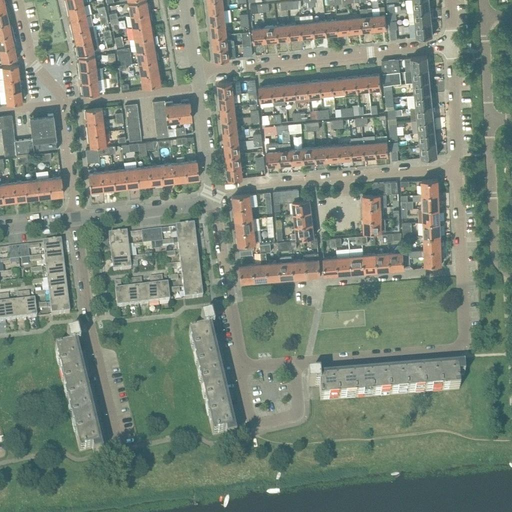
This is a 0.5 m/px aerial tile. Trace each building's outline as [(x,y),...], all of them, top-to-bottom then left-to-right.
[(144,0),(127,3),(129,15),(150,12),(149,4),(147,4),(146,0),(144,0)] [(208,0),(210,12),(224,10),(222,0),(208,0)] [(297,0),(292,1),(287,1),(287,9),(293,8),(299,8),(298,0),(297,0)] [(405,0),(407,12),(414,11),(430,10),(429,0),(405,0)] [(86,15),(83,3),(66,7),(67,15),(69,14),(70,19),(86,15)] [(394,3),(387,4),(388,12),(395,11),(394,3)] [(378,7),(372,8),(373,15),(374,29),(386,28),(385,14),(384,6),(378,6),(378,7)] [(367,8),(360,9),(361,16),(362,30),(374,29),(373,15),(372,8),(371,8),(367,8)] [(0,11),(0,23),(9,21),(8,18),(10,17),(8,9),(0,11)] [(225,22),(224,10),(210,12),(211,24),(225,22)] [(414,11),(407,12),(407,13),(408,12),(410,24),(415,24),(431,22),(430,10),(414,11)] [(105,11),(98,12),(99,17),(101,24),(102,24),(108,22),(106,15),(105,11)] [(395,11),(388,12),(389,20),(396,19),(395,13),(395,11)] [(129,15),(131,27),(150,24),(150,20),(151,19),(150,12),(129,15)] [(312,14),(300,16),(302,36),(314,35),(313,21),(312,14)] [(69,23),(71,31),(89,27),(86,15),(70,19),(71,22),(69,23)] [(296,23),(289,24),(290,38),(302,36),(300,16),(295,16),(296,23)] [(361,16),(349,17),(350,31),(362,30),(361,16)] [(117,17),(110,19),(111,24),(112,30),(116,30),(119,29),(118,22),(117,17)] [(338,33),(350,31),(349,17),(337,19),(338,33)] [(337,19),(325,20),(326,34),(338,33),(337,19)] [(325,20),(313,21),(314,35),(326,34),(325,20)] [(0,23),(0,35),(13,33),(11,25),(10,26),(9,21),(0,23)] [(396,21),(389,21),(390,29),(396,29),(397,29),(397,26),(396,21)] [(225,22),(211,24),(213,36),(227,34),(225,22)] [(431,22),(415,24),(417,37),(433,35),(431,22)] [(151,28),(150,24),(131,27),(133,39),(154,35),(153,27),(151,28)] [(278,39),(290,38),(289,24),(277,25),(278,39)] [(277,25),(265,26),(266,40),(278,39),(277,25)] [(254,41),(266,40),(265,26),(252,27),(254,41)] [(91,38),(89,27),(71,31),(73,38),(74,38),(75,42),(91,38)] [(0,35),(0,48),(14,45),(13,41),(15,41),(13,33),(0,35)] [(227,40),(227,34),(213,36),(214,47),(228,46),(234,45),(234,40),(227,40)] [(133,39),(135,51),(154,47),(154,43),(155,43),(154,35),(133,39)] [(76,46),(74,46),(76,54),(77,53),(78,54),(99,49),(97,37),(91,38),(75,42),(76,46)] [(252,56),(251,43),(243,44),(244,52),(243,52),(244,56),(252,56)] [(15,49),(14,45),(0,48),(0,55),(1,61),(17,57),(17,56),(18,56),(17,49),(15,49)] [(228,46),(214,47),(215,60),(229,58),(236,57),(234,45),(228,46)] [(155,51),(154,47),(135,51),(137,62),(158,59),(157,51),(155,51)] [(114,53),(107,54),(108,66),(116,65),(114,53)] [(79,61),(77,62),(78,69),(96,67),(95,55),(78,57),(79,61)] [(427,56),(411,57),(412,70),(428,68),(427,56)] [(137,62),(139,74),(158,71),(158,67),(159,67),(158,59),(137,62)] [(389,60),(381,60),(383,71),(383,73),(399,71),(398,59),(389,60)] [(2,66),(3,79),(19,77),(19,73),(20,72),(19,65),(18,65),(18,64),(2,66)] [(96,67),(78,69),(79,77),(81,77),(81,81),(98,79),(103,79),(102,67),(96,67)] [(428,68),(412,70),(413,82),(430,81),(428,68)] [(158,71),(139,74),(141,86),(161,83),(160,83),(162,82),(161,75),(159,75),(158,71)] [(399,71),(383,73),(384,81),(400,79),(399,71)] [(379,73),(367,75),(368,89),(381,87),(379,73)] [(368,89),(367,75),(355,76),(357,90),(368,89)] [(355,76),(343,77),(345,91),(357,90),(355,76)] [(3,79),(5,90),(22,88),(21,81),(20,81),(19,77),(3,79)] [(343,77),(331,78),(333,92),(345,91),(343,77)] [(331,78),(319,80),(320,94),(333,92),(331,78)] [(99,92),(98,79),(81,81),(81,85),(80,85),(81,93),(82,93),(99,92)] [(319,80),(307,81),(308,95),(309,100),(321,99),(320,94),(319,80)] [(232,81),(218,83),(220,95),(233,94),(241,93),(240,81),(232,81)] [(307,81),(295,82),(296,96),(308,95),(307,81)] [(430,81),(413,82),(415,95),(431,93),(430,81)] [(296,96),(295,82),(283,84),(284,98),(296,96)] [(283,84),(271,85),(273,105),(285,104),(284,98),(283,84)] [(271,85),(259,86),(261,106),(273,105),(271,85)] [(5,90),(0,90),(0,98),(1,103),(6,103),(22,101),(22,96),(23,96),(22,88),(5,90)] [(392,89),(385,90),(385,98),(393,97),(392,89)] [(431,93),(415,95),(416,107),(432,106),(431,93)] [(220,95),(221,107),(241,105),(240,99),(234,100),(233,94),(220,95)] [(393,97),(385,98),(386,106),(387,106),(394,105),(393,97)] [(191,120),(189,100),(188,100),(188,99),(181,100),(181,101),(177,102),(179,121),(191,120)] [(172,101),(164,102),(165,106),(165,112),(166,118),(167,123),(179,121),(177,102),(173,102),(172,101)] [(235,106),(221,107),(222,119),(236,118),(235,106)] [(416,107),(410,108),(411,120),(417,120),(434,118),(432,106),(416,107)] [(87,122),(103,119),(101,107),(85,109),(85,110),(84,110),(85,118),(86,118),(87,122)] [(395,109),(388,110),(388,118),(396,117),(395,109)] [(29,116),(29,117),(32,138),(14,140),(14,143),(15,149),(16,154),(57,149),(53,113),(29,116)] [(222,119),(223,131),(237,130),(236,118),(222,119)] [(417,120),(411,120),(413,133),(419,132),(435,130),(434,118),(417,120)] [(104,131),(103,119),(87,122),(87,126),(86,126),(87,134),(104,131)] [(301,123),(289,125),(289,132),(290,133),(301,132),(301,123)] [(396,124),(389,125),(389,133),(397,132),(396,124)] [(289,125),(277,126),(278,133),(282,133),(289,132),(289,125)] [(225,143),(239,141),(237,130),(223,131),(225,143)] [(435,130),(419,132),(420,145),(436,143),(435,130)] [(90,146),(106,144),(104,131),(87,134),(88,141),(89,141),(90,146)] [(397,132),(389,133),(390,140),(398,140),(397,134),(397,132)] [(169,139),(157,141),(158,148),(170,146),(169,139)] [(157,141),(145,142),(146,149),(158,148),(157,141)] [(225,143),(226,155),(240,153),(239,141),(225,143)] [(388,155),(387,141),(375,142),(376,156),(388,155)] [(145,142),(133,143),(134,151),(139,150),(140,157),(147,156),(146,149),(145,142)] [(364,157),(376,156),(375,142),(363,143),(364,157)] [(398,142),(390,142),(391,150),(397,150),(399,150),(398,147),(398,142)] [(121,145),(122,152),(134,151),(133,143),(121,145)] [(280,164),(292,163),(291,149),(290,143),(278,144),(279,150),(280,164)] [(364,157),(363,143),(351,144),(352,158),(364,157)] [(436,143),(420,145),(421,157),(438,156),(436,143)] [(340,159),(352,158),(351,144),(339,145),(340,159)] [(328,160),(340,159),(339,145),(327,146),(328,160)] [(98,155),(105,154),(110,153),(109,146),(98,148),(98,155)] [(315,147),(316,161),(328,160),(327,146),(315,147)] [(304,162),(316,161),(315,147),(303,148),(304,162)] [(85,149),(87,162),(99,160),(98,155),(98,148),(85,149)] [(292,163),(304,162),(303,148),(291,149),(292,163)] [(268,165),(280,164),(279,150),(266,151),(268,165)] [(240,153),(226,155),(227,167),(241,165),(240,153)] [(194,180),(194,179),(198,178),(196,159),(184,161),(186,181),(194,180)] [(184,161),(172,162),(174,181),(178,181),(178,182),(186,181),(184,161)] [(170,182),(174,181),(172,162),(160,164),(162,184),(170,183),(170,182)] [(160,164),(148,165),(150,184),(154,184),(155,185),(162,184),(160,164)] [(148,165),(136,166),(139,187),(146,186),(146,185),(150,184),(148,165)] [(241,165),(227,167),(229,179),(242,178),(241,165)] [(136,166),(124,168),(126,187),(130,186),(131,188),(139,187),(136,166)] [(122,187),(126,187),(124,168),(112,169),(115,190),(123,189),(122,187)] [(112,169),(100,171),(103,190),(107,189),(107,191),(115,190),(112,169)] [(99,190),(103,190),(100,171),(88,172),(90,191),(91,191),(91,193),(99,192),(99,190)] [(60,176),(48,177),(51,198),(58,197),(58,195),(63,195),(60,176)] [(48,177),(36,178),(38,197),(43,197),(43,199),(51,198),(48,177)] [(36,178),(24,180),(27,200),(35,199),(34,198),(38,197),(36,178)] [(422,180),(422,194),(438,193),(438,179),(422,180)] [(24,180),(12,181),(15,200),(19,200),(19,201),(27,200),(24,180)] [(12,181),(0,183),(3,203),(11,202),(11,201),(15,200),(12,181)] [(438,193),(422,194),(413,194),(413,199),(415,200),(423,200),(423,208),(439,207),(438,193)] [(250,194),(233,196),(234,208),(251,206),(250,194)] [(380,206),(380,194),(379,194),(373,194),(363,195),(363,207),(380,206)] [(292,201),(294,214),(311,211),(310,199),(299,201),(293,201),(292,201)] [(253,218),(251,206),(234,208),(236,220),(253,218)] [(364,219),(381,218),(380,206),(363,207),(364,219)] [(423,208),(423,222),(440,221),(439,207),(423,208)] [(311,211),(294,214),(295,225),(312,223),(311,211)] [(253,218),(236,220),(237,232),(254,230),(253,218)] [(381,218),(364,219),(364,230),(364,231),(381,231),(386,231),(385,218),(381,218)] [(423,222),(424,235),(440,235),(440,221),(423,222)] [(312,223),(295,225),(296,233),(292,233),(293,238),(314,236),(312,223)] [(177,239),(195,237),(193,225),(175,227),(177,239)] [(238,244),(239,244),(248,243),(252,243),(255,242),(254,230),(237,232),(238,244)] [(108,235),(110,247),(128,245),(126,233),(108,235)] [(441,249),(440,235),(424,235),(425,250),(441,249)] [(177,239),(178,251),(196,249),(195,237),(177,239)] [(44,255),(62,253),(61,241),(42,243),(44,255)] [(268,279),(266,262),(266,252),(265,244),(260,244),(261,263),(253,263),(255,280),(268,279)] [(129,257),(128,245),(110,247),(111,259),(129,257)] [(404,267),(403,251),(402,245),(398,245),(396,248),(396,252),(389,252),(391,269),(404,268),(404,267)] [(180,263),(198,261),(196,249),(178,251),(180,263)] [(409,251),(403,251),(404,267),(410,267),(409,257),(425,256),(425,264),(441,263),(441,262),(443,262),(444,261),(443,256),(442,255),(441,255),(441,249),(425,250),(409,251)] [(305,259),(307,276),(320,275),(318,252),(305,254),(305,259)] [(389,252),(376,253),(377,270),(391,269),(389,252)] [(63,265),(62,253),(44,255),(45,267),(63,265)] [(364,271),(377,270),(376,253),(363,254),(364,271)] [(363,254),(350,255),(351,272),(364,271),(363,254)] [(350,255),(337,257),(338,273),(351,272),(350,255)] [(131,269),(129,257),(111,259),(112,271),(131,269)] [(281,278),(294,277),(292,260),(292,257),(279,258),(279,261),(281,278)] [(325,274),(338,273),(337,257),(324,258),(325,274)] [(294,277),(307,276),(305,259),(292,260),(294,277)] [(181,275),(199,273),(198,261),(180,263),(181,275)] [(268,279),(281,278),(279,261),(266,262),(268,279)] [(241,281),(255,280),(253,263),(240,265),(241,281)] [(65,277),(63,265),(45,267),(47,279),(65,277)] [(181,275),(183,287),(201,285),(199,273),(181,275)] [(148,303),(159,302),(157,285),(155,276),(149,277),(150,284),(152,284),(152,286),(146,287),(148,303)] [(155,276),(157,285),(159,302),(169,301),(168,293),(168,289),(167,284),(161,285),(161,283),(162,283),(162,276),(155,276)] [(48,291),(66,289),(65,277),(47,279),(48,291)] [(148,303),(146,287),(140,287),(140,285),(142,285),(141,278),(135,279),(138,305),(148,303)] [(127,306),(138,305),(135,279),(129,280),(129,287),(131,286),(131,288),(125,289),(127,306)] [(115,290),(117,307),(127,306),(125,289),(119,290),(119,288),(121,288),(120,281),(114,281),(115,290)] [(183,287),(184,299),(202,297),(201,285),(183,287)] [(68,301),(66,289),(48,291),(50,303),(68,301)] [(36,317),(35,309),(35,304),(34,300),(28,301),(24,301),(26,318),(36,317)] [(15,319),(26,318),(24,301),(19,302),(13,302),(15,319)] [(50,303),(51,315),(69,313),(68,301),(50,303)] [(5,321),(15,319),(13,302),(7,303),(3,304),(5,321)] [(215,335),(211,317),(211,316),(200,319),(203,330),(188,333),(212,435),(225,432),(226,438),(233,436),(210,337),(215,335)] [(81,352),(77,334),(77,333),(66,335),(69,346),(54,349),(79,451),(92,448),(93,454),(100,453),(76,353),(81,352)] [(319,386),(320,400),(459,389),(458,376),(464,376),(463,369),(327,380),(326,374),(307,376),(308,387),(319,386)]
